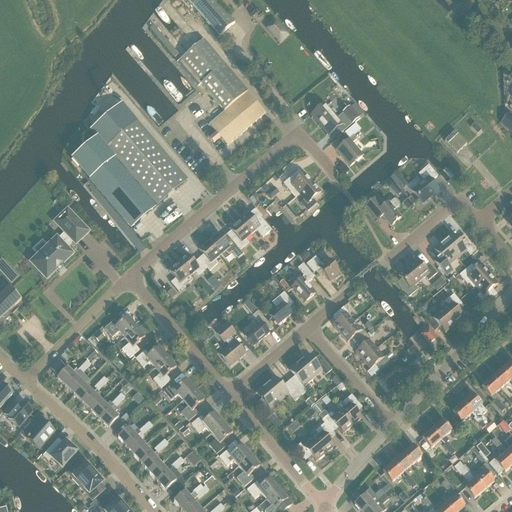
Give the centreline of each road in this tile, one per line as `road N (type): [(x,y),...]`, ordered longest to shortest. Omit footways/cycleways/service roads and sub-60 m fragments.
road 1 (residential): [(131,277),(295,132)]
road 2 (residential): [(153,511),(27,381)]
road 3 (unclassified): [(393,424),(511,294)]
road 4 (residential): [(230,394),(131,277)]
road 5 (residential): [(27,381),(131,277)]
road 6 (residential): [(322,505),(230,394)]
road 7 (residential): [(393,424),(306,324)]
road 8 (residential): [(382,258),(458,202),(481,223)]
